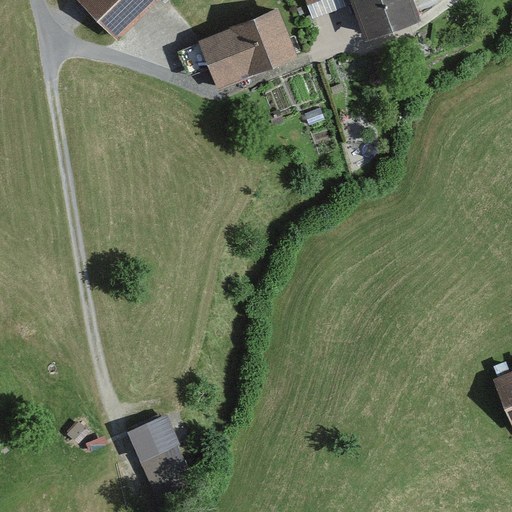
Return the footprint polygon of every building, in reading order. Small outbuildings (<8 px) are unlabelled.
[(75,0),(69,7),(107,46),(152,0),(75,0)] [(403,0),(341,0),(353,42),(411,27),(403,0)] [(269,19),(193,43),(207,86),(283,62),(269,19)] [(511,369),(489,378),(510,431),(511,430),(511,369)] [(167,413),(119,430),(132,466),(180,449),(167,413)]
